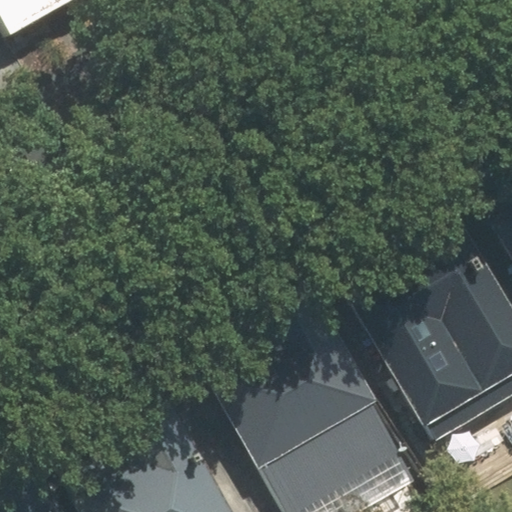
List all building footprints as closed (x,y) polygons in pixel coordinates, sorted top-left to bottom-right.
[(0,0),(0,32),(3,37),(66,0),(0,0)] [(511,186),(478,206),(511,264),(511,186)] [(337,288),(418,429),(511,374),(511,316),(456,220),(337,288)] [(199,367),(283,511),(296,511),(398,454),(310,303),(199,367)] [(70,511),(225,511),(153,387),(98,418),(119,453),(57,489),(70,511)] [(0,511),(40,511),(22,481),(0,493),(0,511)]
